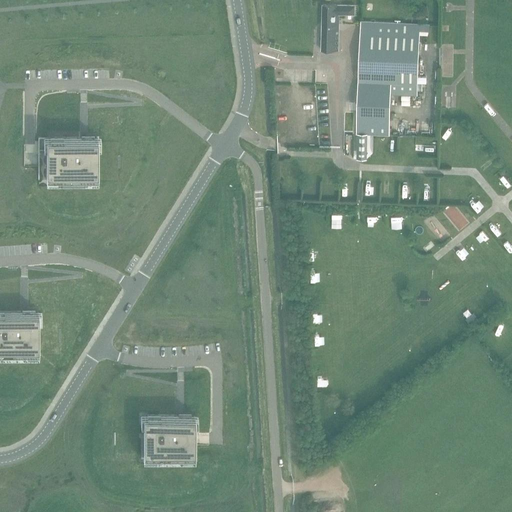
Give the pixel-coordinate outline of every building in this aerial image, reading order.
[(341,13),(354,13),(354,5),(323,4),(322,48),(340,49),(341,13)] [(361,21),(358,81),(390,83),(390,94),(417,95),(418,83),(426,83),(426,77),(418,76),(420,35),(428,35),(428,31),(429,31),(429,25),(402,24),(361,21)] [(357,112),(356,134),(358,134),(367,135),(388,135),(390,94),(390,83),(358,81),(357,112)] [(358,134),(357,152),(367,152),(367,135),(358,134)] [(80,137),(46,137),(46,177),(97,177),(97,137),(87,137),(83,137),(80,137)] [(394,209),(394,218),(402,219),(403,210),(394,209)] [(21,312),(0,312),(0,352),(38,352),(38,312),(28,312),(24,312),(21,312)] [(177,416),(144,416),(144,456),(194,456),(195,445),(195,433),(195,416),(184,416),(181,416),(177,416)]
